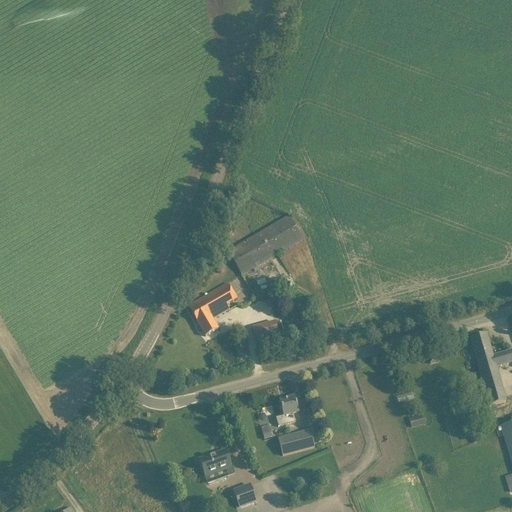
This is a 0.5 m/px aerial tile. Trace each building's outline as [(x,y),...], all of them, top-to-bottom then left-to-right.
[(289,217),(288,217),(228,253),(242,276),(303,241),(289,217)] [(218,330),(213,321),(230,311),(227,307),(237,300),(227,285),(188,308),(205,337),(218,330)] [(275,322),(252,329),(256,343),(279,336),(275,322)] [(511,363),(511,353),(511,351),(493,357),(486,335),(470,340),(473,350),(489,408),(505,404),(495,368),(511,363)] [(397,403),(412,401),(411,394),(396,396),(397,403)] [(280,402),(283,417),(276,419),(278,428),(295,424),(294,417),(299,415),(295,398),(280,402)] [(423,416),(409,420),(412,430),(426,426),(423,416)] [(511,475),(504,478),(509,495),(511,494),(511,416),(510,417),(511,423),(499,427),(511,468),(511,475)] [(269,426),(261,428),(264,440),(272,438),(269,426)] [(310,431),(277,439),(282,458),(315,449),(310,431)] [(222,479),(220,473),(232,468),(225,450),(198,461),(204,478),(206,478),(208,484),(222,479)] [(234,493),(238,504),(235,505),(236,509),(255,502),(249,487),(234,493)]
